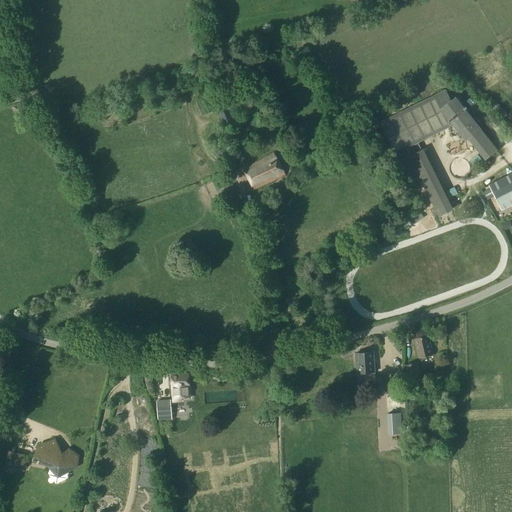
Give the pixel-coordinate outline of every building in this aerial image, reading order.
[(191,79),(201,76),(199,70),(189,74),(191,79)] [(445,89),(378,122),(394,155),(407,148),(410,155),(421,150),(418,143),(451,126),(452,126),(453,126),(465,141),(480,128),(466,110),(466,109),(466,108),(466,107),(465,107),(464,106),(463,107),(455,96),(450,100),(445,89)] [(222,125),(233,120),(221,91),(196,101),(203,117),(217,111),(222,125)] [(480,128),(465,141),(482,164),(497,151),(480,128)] [(452,213),(421,150),(410,155),(439,219),(452,213)] [(459,153),(452,155),(455,167),(462,166),(459,153)] [(253,190),(283,176),(274,155),(243,168),(253,190)] [(502,211),(511,205),(511,172),(489,185),(502,211)] [(449,188),(454,195),(462,190),(456,182),(449,188)] [(229,212),(242,207),(232,184),(220,189),(229,212)] [(508,222),(501,223),(502,230),(509,229),(508,222)] [(427,360),(426,356),(432,354),(428,336),(413,339),(418,358),(420,357),(420,361),(427,360)] [(356,374),(374,373),(373,352),(355,354),(356,374)] [(418,364),(405,366),(408,383),(422,380),(418,364)] [(384,395),(399,394),(399,373),(383,374),(384,395)] [(181,399),(189,398),(188,374),(171,375),(173,402),(181,401),(181,399)] [(157,421),(171,420),(170,401),(156,402),(157,421)] [(387,434),(402,433),(400,412),(386,413),(387,434)] [(39,446),(35,455),(53,465),(52,467),(52,468),(58,474),(66,470),(67,470),(66,467),(76,466),(77,456),(69,450),(65,456),(59,455),(54,441),(39,446)] [(13,454),(8,463),(8,464),(8,463),(15,470),(24,466),(23,456),(14,454),(13,454)]
